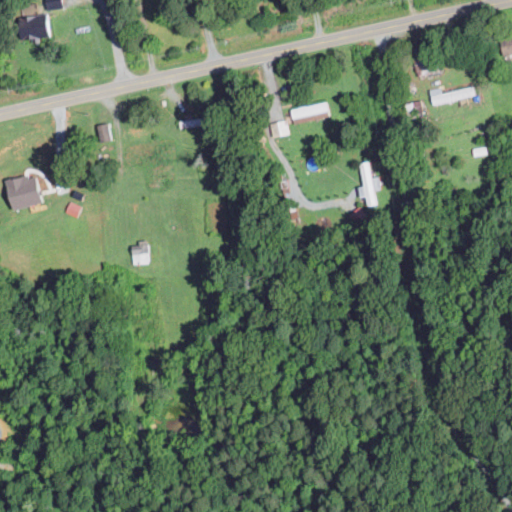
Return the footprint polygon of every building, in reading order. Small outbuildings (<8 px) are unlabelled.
[(47,0),(49,9),(65,6),(64,0),(47,0)] [(53,35),(51,13),(26,15),(28,37),(53,35)] [(443,86),(432,88),(434,102),(476,95),(474,85),(444,91),(443,86)] [(332,116),(329,101),(293,106),(296,121),(332,116)] [(103,141),(114,139),(109,121),(98,124),(103,141)] [(127,143),(129,165),(178,160),(175,137),(127,143)] [(382,188),(380,175),(372,176),(370,161),(362,162),(365,184),(360,185),(361,196),(368,195),(369,205),(378,203),(376,189),(382,188)] [(162,240),(142,241),(142,243),(134,243),(135,263),(152,262),(152,254),(163,254),(162,240)]
